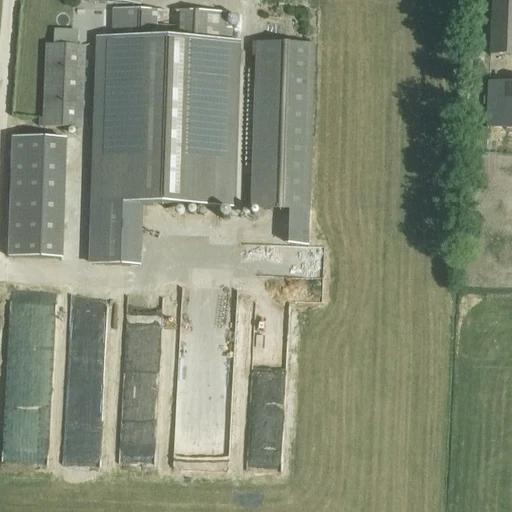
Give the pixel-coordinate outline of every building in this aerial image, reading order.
[(511,0),(492,0),(490,56),(511,57),(511,0)] [(90,204),(88,265),(140,267),(142,206),(236,209),(241,43),(232,43),(232,28),(225,28),(226,13),(112,9),(111,39),(96,38),(90,204)] [(84,47),(78,46),(79,30),(54,30),(54,45),(48,45),(45,127),(81,129),(84,47)] [(313,213),(319,46),(257,45),(252,211),(313,213)] [(511,82),(489,82),(487,128),(511,128),(511,82)] [(9,136),(7,257),(62,258),(65,137),(9,136)]
